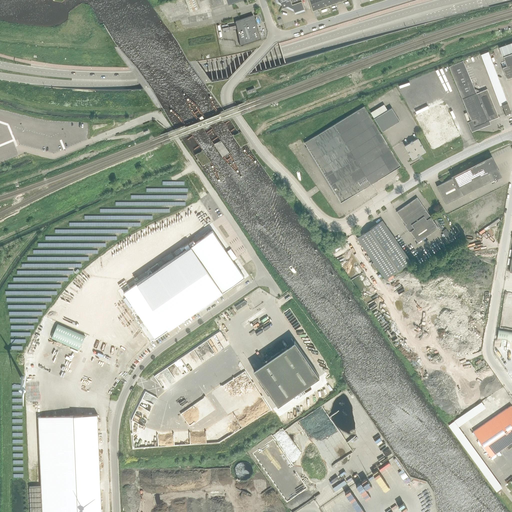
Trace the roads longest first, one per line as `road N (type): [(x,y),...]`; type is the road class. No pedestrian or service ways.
road 1 (primary): [(0,76),(100,85),(208,78),(500,0)]
road 2 (primary): [(449,0),(203,69),(98,76),(0,65)]
road 3 (unclassified): [(116,511),(113,438),(132,378),(156,352),(266,276)]
road 4 (unclassified): [(375,206),(343,226),(320,219),(228,105),(229,85),(275,38)]
road 5 (unknown): [(343,226),(392,323),(426,366),(444,374),(487,351)]
road 6 (unclassified): [(511,389),(487,351),(511,197)]
road 7 (unknown): [(298,147),(336,206),(376,188),(413,246)]
road 8 (unclassified): [(375,206),(511,133)]
road 9 (unclassified): [(275,38),(399,0)]
